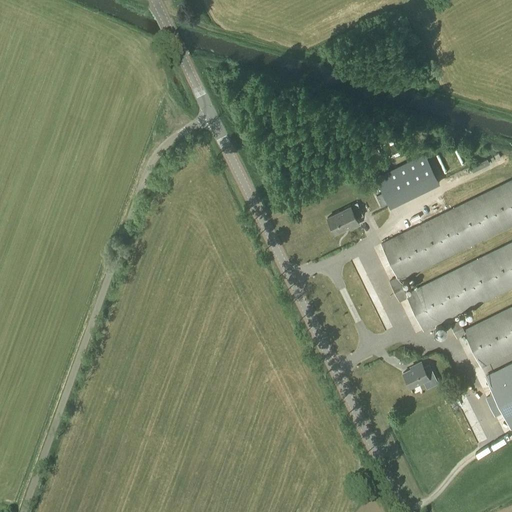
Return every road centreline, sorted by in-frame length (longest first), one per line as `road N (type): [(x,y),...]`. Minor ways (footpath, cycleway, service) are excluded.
road 1 (unclassified): [(25,511),(150,166),(169,141),(211,116)]
road 2 (secondary): [(404,511),(211,116)]
road 3 (secondary): [(211,116),(154,0)]
